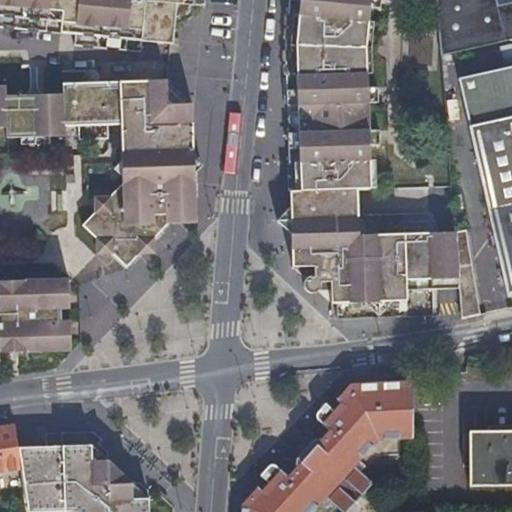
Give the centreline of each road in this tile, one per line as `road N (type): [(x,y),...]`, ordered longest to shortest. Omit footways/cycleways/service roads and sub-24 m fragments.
road 1 (residential): [(247,78),(223,369)]
road 2 (residential): [(223,369),(511,330)]
road 3 (residential): [(223,369),(0,397)]
road 4 (residential): [(0,45),(173,68)]
road 5 (residential): [(223,369),(213,511)]
